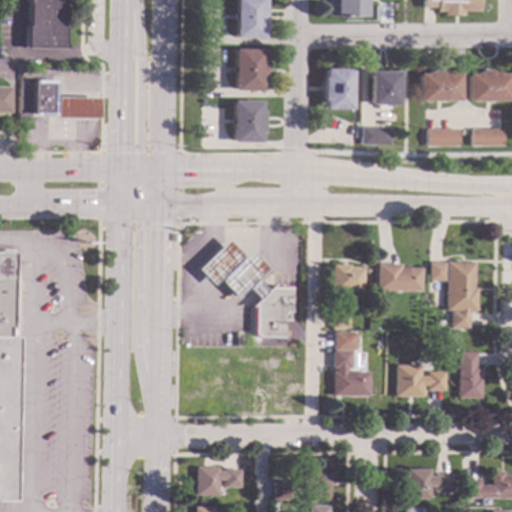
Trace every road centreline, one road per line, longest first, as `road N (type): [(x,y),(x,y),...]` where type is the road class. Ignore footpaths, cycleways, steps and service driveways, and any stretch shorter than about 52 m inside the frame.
road 1 (tertiary): [(139,209),(450,205),(508,195)]
road 2 (residential): [(511,435),(156,433)]
road 3 (tertiary): [(508,195),(456,182),(297,168),(158,167)]
road 4 (secondary): [(117,208),(113,511)]
road 5 (residential): [(511,36),(298,39)]
road 6 (secondary): [(156,418),(136,353),(139,209)]
road 7 (residential): [(298,0),(296,156),(309,208)]
road 8 (secondary): [(134,0),(140,167)]
road 9 (secondary): [(158,167),(160,0)]
road 10 (residential): [(508,195),(511,356)]
road 11 (secondary): [(156,433),(157,311)]
